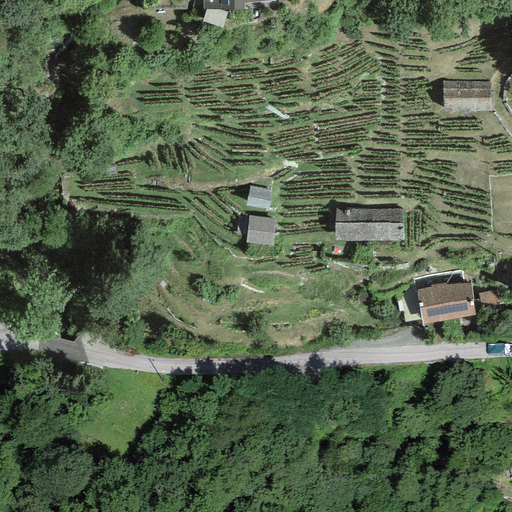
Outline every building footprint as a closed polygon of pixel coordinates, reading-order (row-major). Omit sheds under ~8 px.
[(443,81),(444,108),(491,107),(491,80),(443,81)] [(270,197),(247,192),(245,202),(267,207),(270,197)] [(335,207),(335,236),(402,236),(402,208),(335,207)] [(273,218),(248,215),(246,237),(271,240),(273,218)] [(469,278),(420,287),(422,300),(418,300),(422,318),(475,309),(469,278)]
